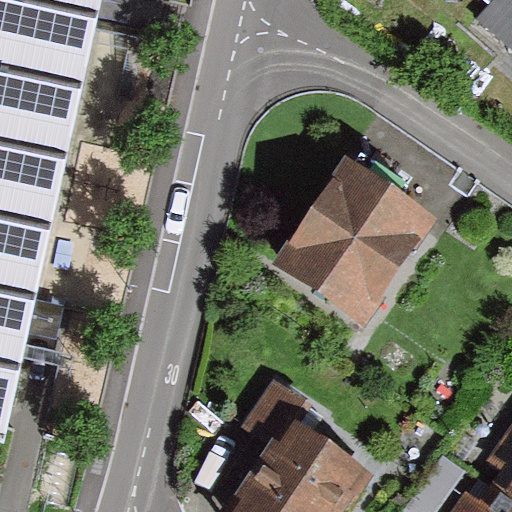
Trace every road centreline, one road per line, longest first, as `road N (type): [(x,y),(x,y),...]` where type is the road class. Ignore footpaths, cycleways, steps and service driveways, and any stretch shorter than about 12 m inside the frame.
road 1 (residential): [(133,511),(243,24)]
road 2 (residential): [(511,175),(333,56),(280,27),(243,24)]
